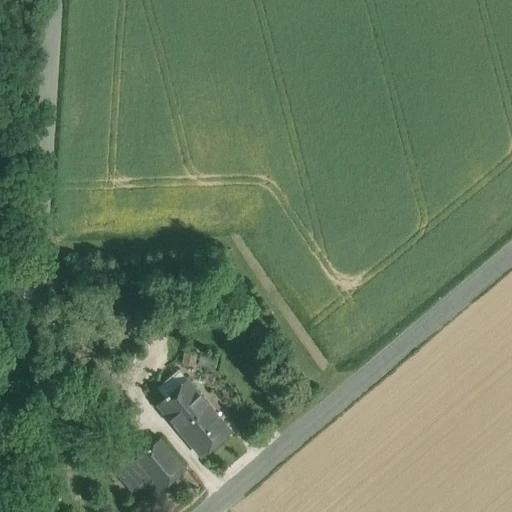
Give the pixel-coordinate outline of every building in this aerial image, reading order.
[(196,353),(185,351),(183,363),(194,366),(196,353)] [(125,397),(109,379),(87,397),(102,416),(125,397)] [(231,431),(188,380),(173,393),(171,390),(166,394),(168,397),(159,405),(202,455),(231,431)] [(125,397),(102,416),(116,432),(139,413),(125,397)] [(131,463),(109,431),(97,440),(120,473),(136,493),(152,481),(135,460),(131,463)] [(161,438),(135,460),(152,481),(160,490),(186,468),(161,438)]
